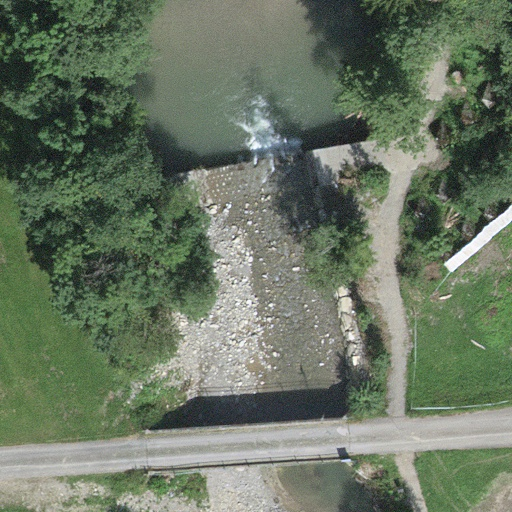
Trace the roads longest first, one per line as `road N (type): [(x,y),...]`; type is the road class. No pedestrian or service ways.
road 1 (track): [(511,427),(156,447)]
road 2 (track): [(0,459),(156,447)]
